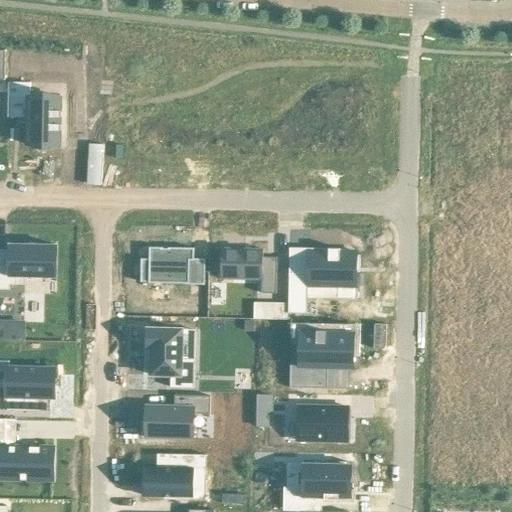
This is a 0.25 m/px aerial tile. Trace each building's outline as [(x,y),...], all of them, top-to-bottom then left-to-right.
[(41,61),(40,75),(41,76),(40,85),(77,89),(78,79),(79,79),(81,65),(41,61)] [(9,82),(8,117),(28,117),(28,144),(60,145),(61,97),(30,96),(31,82),(9,82)] [(0,249),(0,289),(10,289),(11,284),(25,284),(25,276),(57,277),(58,245),(10,244),(10,249),(0,249)] [(141,258),(141,282),(149,282),(149,283),(185,283),(185,284),(205,285),(205,258),(194,258),(194,248),(169,247),(169,248),(163,248),(163,247),(150,247),(149,259),(141,258)] [(222,248),(221,278),(262,279),(262,293),(277,293),(277,257),(263,257),(263,249),(222,248)] [(288,311),(288,319),(290,319),(290,313),(307,313),(308,286),(337,287),(337,297),(355,298),(355,272),(360,272),(360,255),(356,255),(356,251),(340,251),(340,248),(339,248),(339,251),(310,250),(309,257),(304,257),(304,268),(289,267),(288,303),(288,311)] [(254,303),(254,319),(288,319),(288,311),(288,303),(254,303)] [(255,320),(245,320),(245,331),(255,331),(255,320)] [(148,328),(148,348),(152,348),(151,375),(171,375),(171,387),(195,387),(195,359),(181,359),(182,329),(148,328)] [(291,343),(290,387),(327,388),(328,367),(354,368),(354,333),(300,331),(300,343),(291,343)] [(0,378),(7,379),(7,410),(50,411),(51,396),(51,385),(55,386),(55,368),(9,367),(9,361),(0,360),(0,378)] [(146,406),(146,437),(194,438),(194,413),(210,414),(211,395),(175,395),(174,406),(150,406),(146,406)] [(273,395),(257,395),(257,410),(269,411),(272,411),(273,395)] [(299,405),(298,440),(348,441),(349,406),(299,405)] [(236,451),(251,451),(252,439),(236,439),(236,451)] [(0,466),(1,467),(1,478),(19,478),(53,479),(54,448),(24,447),(24,448),(16,448),(16,447),(0,446),(0,466)] [(146,467),(145,495),(165,496),(192,496),(193,470),(206,470),(206,456),(207,456),(207,454),(157,453),(157,467),(146,467)] [(284,486),(284,510),(303,511),(322,511),(322,496),(324,496),(338,497),(351,497),(352,466),(348,465),(348,462),(326,461),(326,465),(304,464),(303,487),(288,486),(284,486)]
